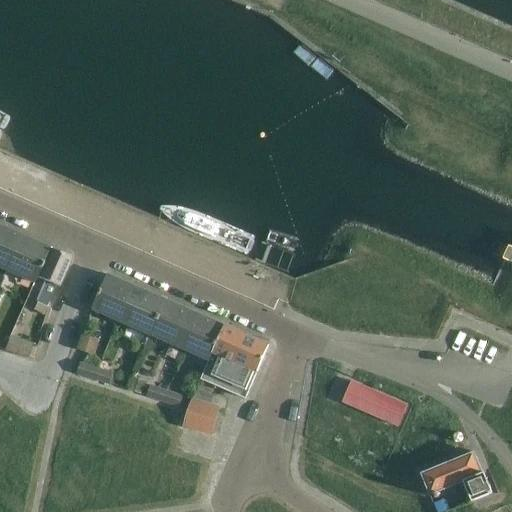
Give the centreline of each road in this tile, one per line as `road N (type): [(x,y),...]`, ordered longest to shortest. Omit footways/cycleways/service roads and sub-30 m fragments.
road 1 (unclassified): [(511,468),(478,424),(430,388),(294,328)]
road 2 (unclassified): [(294,328),(97,241)]
road 3 (residential): [(97,241),(34,399)]
road 4 (unclassified): [(294,328),(259,471)]
